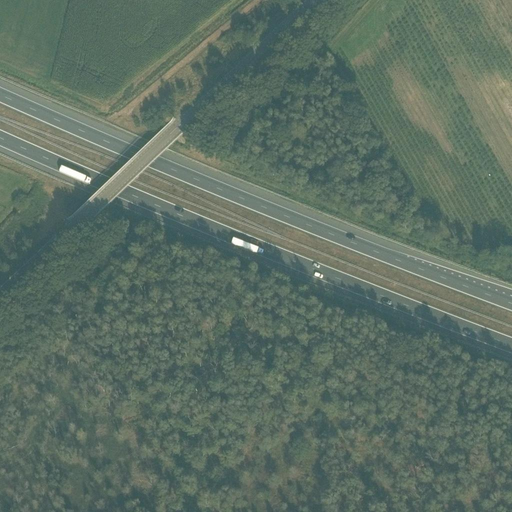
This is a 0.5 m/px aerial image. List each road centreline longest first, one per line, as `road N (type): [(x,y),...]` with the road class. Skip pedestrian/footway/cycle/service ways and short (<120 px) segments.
road 1 (motorway): [(511,303),(0,87)]
road 2 (motorway): [(0,131),(511,343)]
road 3 (tertiary): [(0,295),(312,0)]
